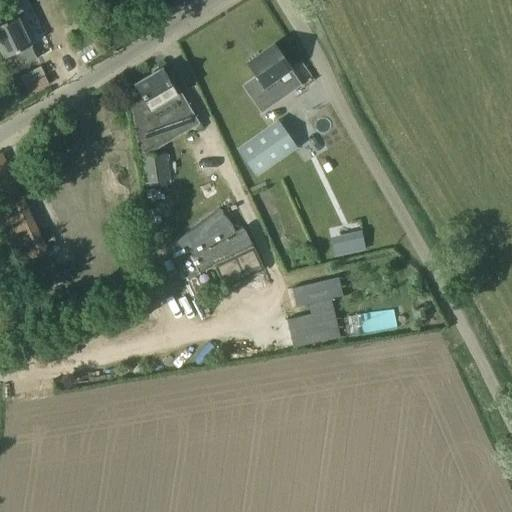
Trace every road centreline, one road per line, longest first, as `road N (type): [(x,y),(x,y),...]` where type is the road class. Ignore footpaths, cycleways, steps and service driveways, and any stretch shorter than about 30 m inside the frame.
road 1 (unclassified): [(511,433),(280,0)]
road 2 (unclassified): [(0,136),(214,0)]
